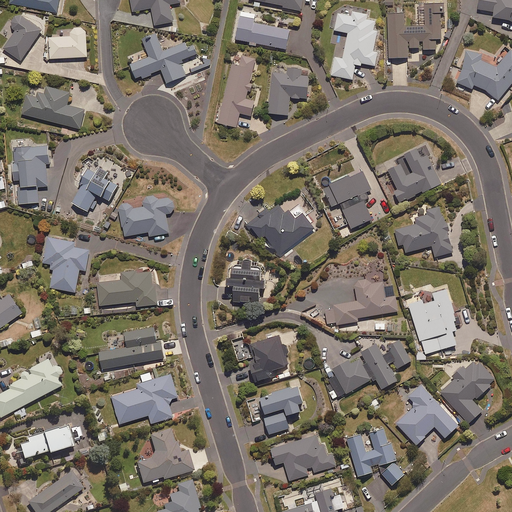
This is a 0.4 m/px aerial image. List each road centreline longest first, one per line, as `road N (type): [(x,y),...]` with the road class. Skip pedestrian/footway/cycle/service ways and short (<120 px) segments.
road 1 (residential): [(228,189),(264,158),(365,107),(422,103),(458,121),(482,152),(511,283)]
road 2 (residential): [(246,511),(190,308),(201,233),(228,189)]
road 3 (residential): [(416,511),(468,463),(511,437)]
